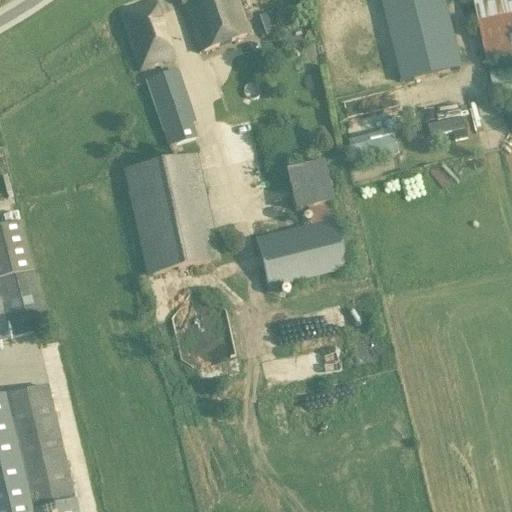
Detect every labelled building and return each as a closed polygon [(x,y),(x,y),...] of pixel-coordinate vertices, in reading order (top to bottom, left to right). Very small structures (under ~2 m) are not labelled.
[(179,0),(191,33),(199,55),(250,37),(237,0),(179,0)] [(443,0),(382,0),(403,83),(460,69),(443,0)] [(511,0),(473,0),(488,63),(511,57),(511,0)] [(139,74),(173,62),(153,2),(119,13),(139,74)] [(264,37),(275,33),(269,15),(257,19),(264,37)] [(495,103),(511,99),(511,65),(488,71),(495,103)] [(178,74),(146,84),(168,150),(194,141),(189,126),(194,125),(178,74)] [(427,124),(436,122),(434,111),(424,113),(427,124)] [(462,121),(428,128),(431,140),(453,135),(465,132),(462,121)] [(465,132),(453,135),(455,144),(467,142),(465,132)] [(393,134),(348,144),(354,168),(398,157),(393,134)] [(147,278),(219,262),(196,158),(124,174),(147,278)] [(294,214),(332,206),(323,166),(286,175),(294,214)] [(267,290),(347,271),(335,223),(255,242),(267,290)] [(0,343),(47,331),(20,226),(0,231),(0,343)] [(272,351),(364,327),(357,299),(265,324),(272,351)] [(365,342),(289,353),(293,380),(369,369),(365,342)] [(69,511),(68,508),(74,507),(46,389),(3,399),(29,511),(69,511)]
